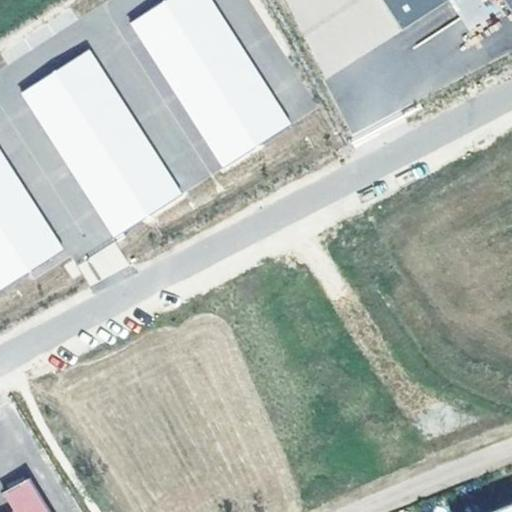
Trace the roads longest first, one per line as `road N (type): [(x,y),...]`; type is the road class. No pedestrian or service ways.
road 1 (residential): [(511,94),(0,360)]
road 2 (track): [(359,511),(511,449)]
